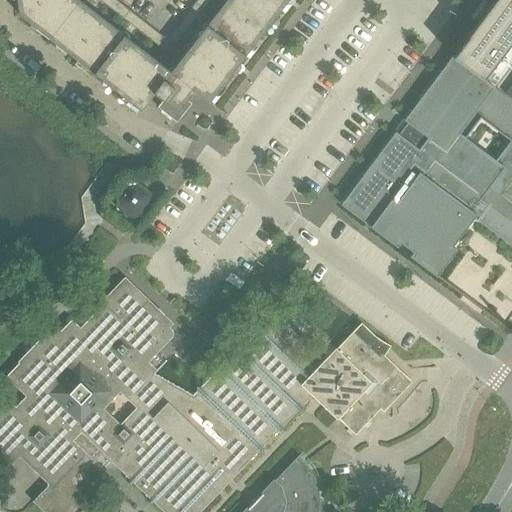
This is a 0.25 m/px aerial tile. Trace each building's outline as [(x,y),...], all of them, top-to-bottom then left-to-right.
[(233,0),(174,76),(184,84),(176,93),(170,94),(160,86),(167,77),(70,0),(17,0),(19,15),(37,29),(39,26),(43,29),(44,34),(55,43),(60,43),(64,45),(62,48),(82,65),(85,62),(88,65),(89,70),(100,79),(106,78),(109,81),(107,84),(128,100),(130,97),(134,100),(134,105),(141,110),(154,93),(163,100),(158,107),(177,122),(191,103),(187,100),(194,91),(209,102),(214,96),(213,91),(216,88),(219,90),(235,69),(232,66),(236,62),(240,62),(249,51),(249,45),(251,42),(254,44),(271,23),(268,21),(271,17),(276,17),(285,6),(284,0),(233,0)] [(159,34),(115,0),(98,0),(153,42),(159,34)] [(197,0),(172,32),(181,39),(211,0),(197,0)] [(511,0),(495,0),(468,36),(470,37),(454,58),(452,56),(404,120),(408,123),(399,135),(396,132),(341,205),(366,224),(368,221),(373,224),(370,227),(395,246),(398,241),(415,254),(412,258),(437,277),(455,252),(451,249),(474,218),(511,246),(511,0)] [(120,205),(132,215),(139,214),(149,202),(148,194),(136,185),(128,186),(119,198),(120,205)] [(139,291),(124,277),(123,279),(100,303),(102,305),(80,328),(72,321),(60,334),(53,327),(6,377),(26,396),(16,407),(10,401),(0,411),(0,471),(2,474),(3,474),(20,456),(49,485),(32,502),(43,511),(102,511),(98,511),(83,497),(102,476),(103,475),(103,474),(104,473),(104,472),(103,470),(103,469),(102,468),(101,467),(106,462),(109,459),(118,468),(129,479),(129,483),(134,483),(149,498),(150,503),(154,503),(163,511),(200,511),(222,489),(226,485),(230,482),(235,476),(259,451),(263,451),(263,447),(278,431),(283,431),(283,426),(298,411),(302,410),(302,406),(312,396),(300,385),(315,370),(284,340),(264,321),(259,326),(255,326),(255,330),(240,346),(236,346),(236,350),(220,366),(216,367),(216,371),(201,387),(197,387),(197,391),(194,394),(174,383),(155,373),(158,370),(165,362),(164,362),(156,354),(162,348),(170,340),(171,339),(172,337),(172,336),(172,334),(172,333),(172,331),(171,330),(170,329),(158,317),(141,301),(143,299),(137,293),(139,291)] [(315,370),(300,385),(312,396),(317,401),(323,406),(337,419),(337,420),(338,419),(341,421),(355,435),(363,427),(380,409),(383,412),(389,406),(402,392),(399,389),(406,382),(399,376),(402,372),(384,356),(389,348),(391,346),(373,335),(361,323),(353,332),(336,349),(335,348),(315,370)] [(299,455),(244,511),(315,511),(317,504),(318,501),(309,470),(297,459),(300,456),(299,455)]
